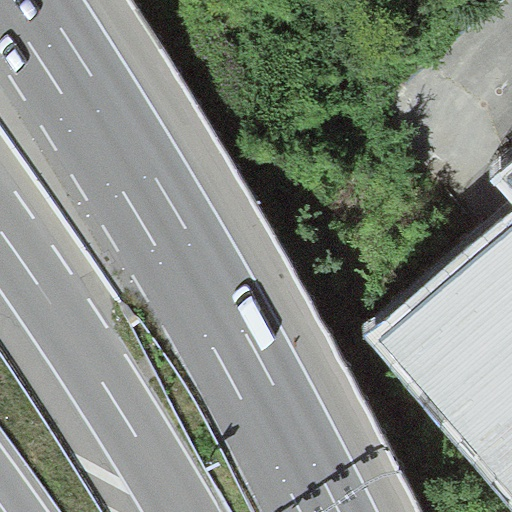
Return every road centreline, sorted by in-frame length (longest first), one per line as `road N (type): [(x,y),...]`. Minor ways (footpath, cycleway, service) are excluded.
road 1 (motorway): [(320,511),(154,208),(22,0)]
road 2 (motorway): [(0,229),(181,511)]
